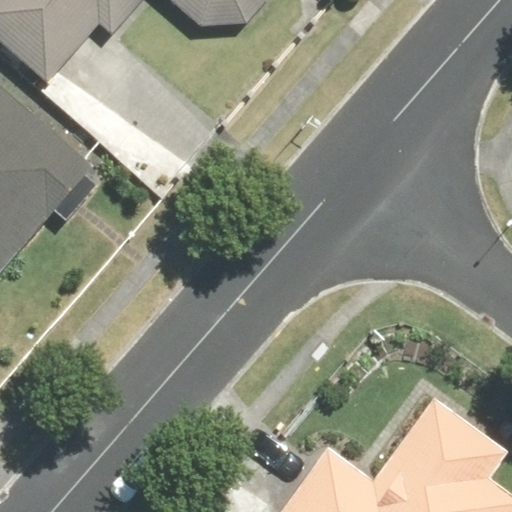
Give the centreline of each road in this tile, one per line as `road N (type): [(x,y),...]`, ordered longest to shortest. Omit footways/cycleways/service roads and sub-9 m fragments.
road 1 (residential): [(48,511),(349,171)]
road 2 (residential): [(349,171),(499,0)]
road 3 (residential): [(511,284),(349,171)]
